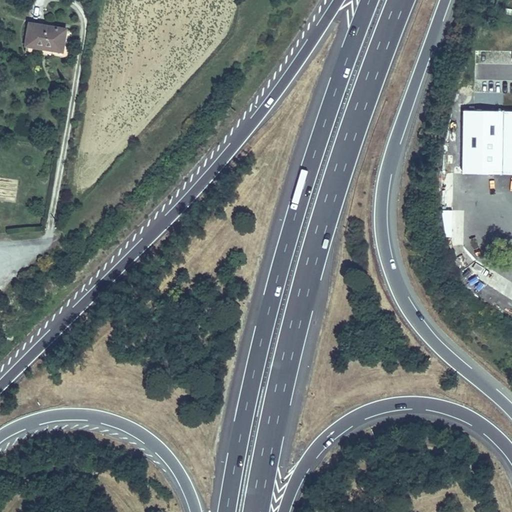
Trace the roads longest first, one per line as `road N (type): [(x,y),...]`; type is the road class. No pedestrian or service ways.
road 1 (motorway): [(256,511),(324,218),(401,0)]
road 2 (motorway): [(370,0),(280,265),(227,511)]
road 3 (motorway): [(337,0),(246,132),(0,385)]
road 4 (motorway): [(511,409),(419,323),(383,247),(387,161),(445,0)]
road 5 (motorway): [(284,511),(293,481),(333,432),(392,403),(451,407),(511,451)]
road 6 (motorway): [(0,435),(49,415),(114,420),(164,451),(196,511)]
road 7 (unknown): [(38,244),(55,229),(82,41)]
